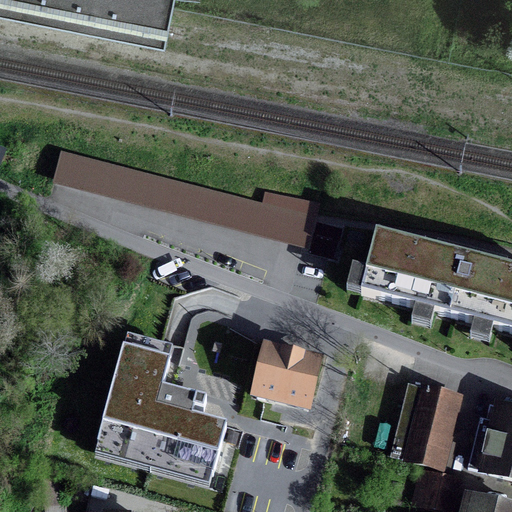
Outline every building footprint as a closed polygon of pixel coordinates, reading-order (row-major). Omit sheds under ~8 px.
[(0,0),(0,12),(164,45),(167,28),(172,0),(0,0)] [(313,216),(57,153),(48,186),(305,249),(313,216)] [(511,268),(493,264),(370,233),(354,294),(511,333),(511,268)] [(94,452),(210,481),(226,418),(193,409),(197,391),(165,383),(172,355),(122,342),(94,452)] [(305,406),(315,366),(266,354),(254,401),(263,403),(264,395),(305,406)] [(436,472),(454,400),(407,389),(390,460),(436,472)] [(477,474),(511,482),(511,414),(502,412),(493,447),(485,444),(477,474)] [(445,511),(452,481),(419,473),(411,508),(428,511),(445,511)] [(63,482),(45,483),(46,497),(64,496),(63,482)] [(511,511),(468,500),(465,511),(511,511)]
